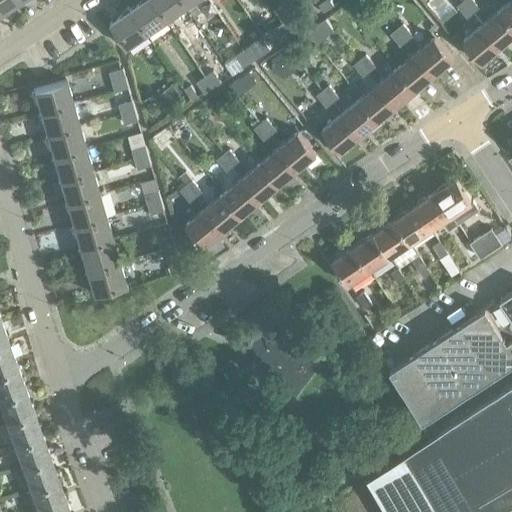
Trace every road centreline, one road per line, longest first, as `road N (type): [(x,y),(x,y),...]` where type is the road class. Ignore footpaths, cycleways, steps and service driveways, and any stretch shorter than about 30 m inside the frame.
road 1 (residential): [(62,376),(474,127)]
road 2 (residential): [(62,376),(0,170)]
road 3 (residential): [(115,511),(62,376)]
